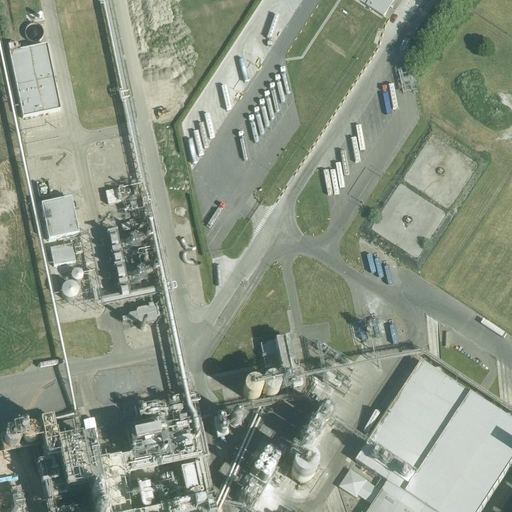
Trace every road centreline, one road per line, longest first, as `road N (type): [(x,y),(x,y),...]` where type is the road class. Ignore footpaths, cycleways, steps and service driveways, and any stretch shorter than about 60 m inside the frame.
road 1 (unclassified): [(277,212),(421,0)]
road 2 (unclassified): [(420,311),(277,212)]
road 3 (unclassified): [(192,342),(269,222)]
